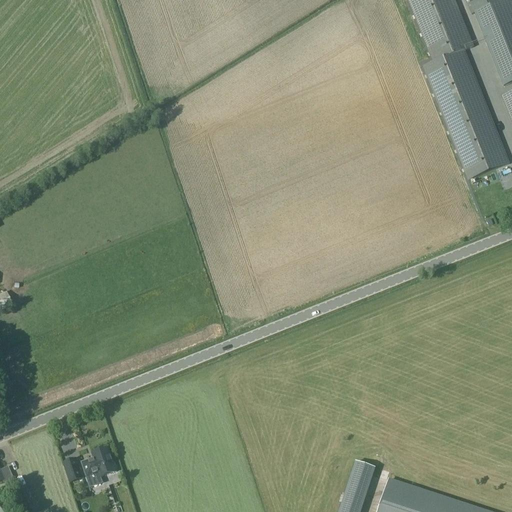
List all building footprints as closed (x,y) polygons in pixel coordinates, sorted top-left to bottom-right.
[(454,0),(407,0),(433,64),(423,68),(468,181),(509,165),(464,52),(473,48),(454,0)] [(506,2),(504,0),(464,0),(471,16),(506,2)] [(511,16),(480,29),(503,87),(511,83),(511,16)] [(511,92),(501,97),(511,124),(511,92)] [(0,294),(0,312),(13,307),(6,292),(0,294)] [(113,465),(108,450),(92,456),(94,462),(91,463),(91,462),(83,465),(87,479),(99,475),(100,479),(116,474),(116,472),(117,471),(115,465),(113,465)] [(69,485),(83,480),(76,459),(62,464),(69,485)] [(0,482),(2,481),(4,485),(13,481),(8,469),(0,472),(0,482)] [(484,511),(388,481),(378,511),(484,511)]
